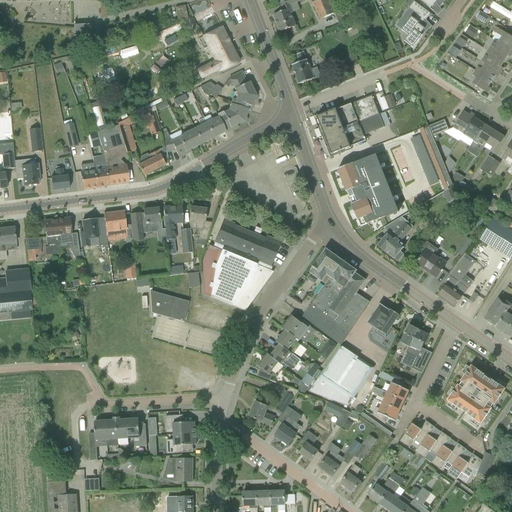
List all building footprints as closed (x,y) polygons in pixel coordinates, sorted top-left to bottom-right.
[(284,12),(273,16),(280,33),(296,27),(292,17),(291,14),(288,6),(301,0),(282,0),(280,1),(284,12)] [(319,0),(312,3),(320,20),(335,14),(340,25),(353,20),(348,8),(340,11),(335,0),(319,0)] [(420,0),(432,11),(430,9),(436,3),(439,8),(444,0),(420,0)] [(414,14),(401,31),(408,36),(404,42),(413,48),(422,36),(420,35),(425,29),(421,26),(424,21),(425,22),(431,14),(414,2),(408,9),(414,14)] [(175,8),(178,21),(187,19),(185,6),(175,8)] [(477,18),(486,24),(489,18),(480,13),(477,18)] [(73,26),(73,37),(92,36),(92,25),(73,26)] [(465,34),(474,39),(478,32),(470,27),(465,34)] [(197,71),(201,79),(219,70),(220,72),(239,62),(221,28),(202,37),(215,62),(197,71)] [(499,45),(511,52),(511,38),(495,28),(492,32),(503,39),(500,44),(499,45)] [(340,31),(335,40),(341,43),(346,35),(340,31)] [(456,44),(463,48),(467,42),(459,38),(456,44)] [(488,51),(504,62),(507,56),(510,58),(511,54),(511,52),(499,45),(500,44),(494,41),(488,51)] [(399,43),(394,45),(397,52),(402,50),(399,43)] [(448,53),(456,58),(460,51),(453,46),(448,53)] [(487,65),(500,73),(503,69),(501,67),(504,62),(488,51),(481,62),(487,65)] [(292,66),(299,85),(320,77),(317,69),(310,71),(303,52),(297,55),(300,63),(292,66)] [(348,56),(352,67),(359,65),(355,53),(348,56)] [(66,58),(70,73),(77,71),(73,56),(66,58)] [(442,63),(438,69),(442,72),(446,66),(442,63)] [(475,72),(491,82),(495,76),(497,78),(500,73),(487,65),(483,71),(478,68),(475,72)] [(231,78),(229,78),(232,84),(244,78),(241,72),(232,77),(231,78)] [(472,85),(487,94),(490,89),(488,88),(491,82),(475,72),(472,76),(476,78),(472,85)] [(244,78),(232,84),(234,89),(247,83),(244,78)] [(232,100),(232,101),(237,103),(252,108),(253,104),(256,96),(257,96),(254,91),(253,90),(251,86),(249,82),(247,83),(234,89),(236,93),(235,92),(233,97),(232,100)] [(209,95),(215,87),(209,83),(200,88),(203,94),(208,97),(209,95)] [(209,95),(215,99),(222,89),(216,85),(215,87),(209,95)] [(178,98),(181,104),(187,101),(184,95),(178,98)] [(385,98),(389,109),(396,107),(391,95),(385,98)] [(328,132),(329,135),(379,115),(372,96),(317,118),(323,133),(328,132)] [(173,100),(176,106),(181,104),(178,98),(173,100)] [(157,110),(167,106),(165,102),(156,106),(157,110)] [(98,103),(89,105),(96,131),(101,146),(103,152),(103,154),(116,150),(125,148),(118,126),(106,130),(98,103)] [(237,103),(236,107),(247,111),(250,112),(252,108),(237,103)] [(228,111),(225,112),(234,130),(238,128),(237,125),(244,122),(244,121),(247,119),(245,116),(247,111),(236,107),(230,105),(229,109),(228,111)] [(142,116),(146,130),(158,126),(154,112),(152,112),(151,109),(145,111),(146,115),(142,116)] [(223,113),(217,115),(218,116),(217,116),(225,132),(226,134),(234,130),(225,112),(223,113)] [(325,140),(331,155),(366,141),(364,136),(390,125),(385,112),(379,115),(329,135),(330,137),(325,140)] [(453,128),(463,135),(475,116),(471,113),(469,116),(463,112),(453,128)] [(205,122),(213,138),(225,133),(226,134),(225,132),(217,116),(212,119),(205,122)] [(463,135),(473,141),(484,125),(478,121),(480,119),(475,116),(463,135)] [(118,124),(118,126),(125,148),(127,154),(136,151),(129,126),(136,123),(133,117),(118,124)] [(194,128),(202,144),(213,138),(204,119),(198,121),(200,125),(194,128)] [(432,136),(433,137),(438,135),(449,131),(444,120),(428,127),(430,132),(432,136)] [(69,149),(77,147),(72,124),(64,126),(69,149)] [(470,147),(475,150),(478,144),(484,148),(486,144),(495,129),(491,126),(489,128),(484,125),(473,141),(470,147)] [(428,127),(421,130),(423,135),(430,132),(428,127)] [(182,134),(191,153),(191,152),(190,150),(202,144),(194,128),(182,134)] [(490,151),(494,154),(504,138),(499,134),(500,132),(495,129),(486,144),(492,148),(490,151)] [(29,131),(31,153),(41,152),(39,130),(29,131)] [(88,133),(93,149),(101,146),(96,131),(88,133)] [(175,151),(179,159),(191,153),(182,134),(181,134),(180,131),(169,137),(167,132),(162,134),(164,141),(163,141),(165,148),(166,153),(175,151)] [(511,160),(511,142),(501,158),(505,161),(508,157),(511,160)] [(141,164),(137,166),(143,176),(165,166),(162,161),(167,159),(166,153),(165,148),(158,151),(150,155),(152,159),(141,164)] [(116,150),(103,154),(104,156),(108,187),(128,184),(126,174),(125,166),(124,166),(120,160),(118,158),(116,150)] [(94,171),(97,189),(108,187),(104,156),(93,158),(92,151),(91,151),(93,161),(95,171),(94,171)] [(1,154),(3,170),(15,169),(14,162),(14,153),(1,154)] [(375,155),(337,170),(346,193),(347,192),(349,197),(350,196),(352,200),(351,200),(352,205),(351,205),(358,221),(359,220),(362,227),(399,211),(394,199),(391,200),(377,168),(380,167),(375,155)] [(480,170),(486,174),(495,160),(488,156),(480,170)] [(25,187),(25,188),(32,187),(32,186),(38,185),(37,180),(39,179),(37,165),(35,165),(35,160),(33,160),(34,160),(35,165),(25,167),(24,161),(14,162),(15,169),(16,180),(23,180),(24,187),(25,187)] [(486,174),(492,177),(500,164),(495,160),(486,174)] [(448,174),(448,176),(454,167),(446,162),(444,165),(444,166),(446,170),(448,174)] [(50,178),(52,191),(69,189),(67,177),(63,177),(62,170),(55,170),(56,178),(50,178)] [(81,173),(84,191),(97,189),(94,171),(81,173)] [(459,187),(462,182),(464,179),(456,173),(453,178),(455,184),(459,187)] [(459,187),(473,196),(476,191),(462,182),(459,187)] [(451,183),(444,186),(446,191),(453,188),(453,187),(451,183)] [(453,188),(443,195),(449,204),(460,196),(453,188)] [(487,205),(492,208),(497,201),(492,198),(487,205)] [(166,241),(175,240),(173,224),(182,224),(181,207),(163,208),(164,225),(165,230),(166,241)] [(139,214),(130,215),(131,225),(132,229),(131,229),(132,242),(133,242),(134,243),(142,242),(142,234),(160,232),(159,224),(161,224),(160,215),(158,215),(157,208),(143,210),(144,214),(139,215),(139,214)] [(190,208),(189,222),(191,222),(190,229),(197,230),(196,240),(206,241),(212,223),(204,222),(205,210),(190,208)] [(106,234),(126,231),(124,212),(103,215),(104,218),(106,234)] [(479,216),(473,223),(479,228),(484,220),(479,216)] [(104,218),(82,221),(84,233),(80,233),(82,249),(91,247),(89,239),(98,237),(98,235),(106,234),(104,218)] [(395,259),(398,262),(403,255),(400,253),(405,247),(400,243),(413,227),(402,218),(384,228),(388,234),(378,246),(385,252),(394,260),(395,259)] [(69,219),(58,220),(60,236),(58,236),(59,245),(72,243),(71,235),(70,229),(69,219)] [(480,241),(510,260),(511,256),(511,230),(493,219),(480,241)] [(46,238),(48,256),(57,255),(57,252),(60,252),(58,236),(60,236),(58,220),(44,222),(45,238),(46,238)] [(203,295),(244,312),(273,273),(266,270),(268,266),(270,267),(279,243),(266,238),(265,240),(258,237),(260,234),(255,232),(254,235),(233,227),(233,225),(223,221),(219,230),(214,243),(217,244),(215,249),(208,246),(202,261),(203,295)] [(0,260),(6,260),(5,251),(16,250),(13,229),(0,230),(0,260)] [(180,231),(182,254),(192,253),(190,229),(180,231)] [(25,240),(27,255),(41,253),(40,239),(25,240)] [(425,268),(438,276),(447,263),(435,255),(439,250),(426,241),(420,249),(425,252),(420,259),(419,258),(418,260),(419,261),(416,265),(424,270),(425,268)] [(78,246),(70,252),(75,260),(78,259),(80,258),(78,246)] [(455,252),(461,257),(464,253),(465,252),(459,247),(455,252)] [(303,317),(341,346),(368,306),(354,296),(365,281),(355,274),(356,272),(326,250),(309,273),(310,274),(307,279),(315,285),(318,280),(322,283),(322,282),(325,284),(303,317)] [(464,253),(461,257),(442,282),(446,285),(437,297),(454,309),(473,282),(465,276),(475,261),(464,253)] [(125,280),(135,279),(134,264),(124,265),(125,280)] [(182,267),(170,268),(170,276),(182,274),(182,267)] [(0,279),(0,314),(32,311),(30,291),(31,291),(29,271),(5,274),(6,279),(0,279)] [(186,274),(189,289),(199,288),(199,287),(197,274),(197,273),(194,274),(186,274)] [(151,313),(183,323),(189,303),(150,292),(151,313)] [(474,292),(468,301),(473,303),(478,295),(474,292)] [(490,311),(484,320),(495,327),(495,328),(499,330),(511,339),(511,316),(506,312),(509,307),(505,304),(504,304),(498,299),(490,311)] [(377,333),(384,337),(385,335),(386,336),(399,316),(391,310),(390,312),(380,306),(368,324),(378,331),(377,333)] [(299,342),(310,327),(304,322),(302,325),(291,316),(287,321),(283,322),(284,326),(282,328),(285,331),(299,342)] [(409,325),(401,343),(408,347),(402,359),(406,361),(414,365),(412,369),(415,371),(422,374),(432,354),(422,349),(428,335),(418,330),(418,329),(409,325)] [(276,342),(279,345),(293,356),(300,346),(297,344),(299,342),(285,331),(281,336),(277,336),(277,340),(276,342)] [(337,346),(330,340),(319,355),(326,360),(337,346)] [(283,363),(293,371),(300,361),(293,356),(279,345),(277,347),(273,347),(274,351),(270,356),(270,357),(281,366),(281,365),(283,363)] [(309,392),(348,407),(373,368),(358,358),(357,359),(350,354),(351,353),(349,352),(349,353),(342,349),(322,378),(320,377),(309,392)] [(257,377),(270,381),(272,376),(269,375),(271,373),(276,377),(284,367),(281,365),(281,366),(270,357),(270,356),(267,354),(265,356),(261,357),(262,361),(258,366),(260,368),(257,377)] [(310,369),(316,373),(320,368),(315,364),(314,364),(308,365),(307,366),(311,369),(310,369)] [(496,384),(485,377),(486,377),(472,367),(470,369),(466,366),(461,373),(465,376),(461,382),(458,387),(458,386),(447,401),(449,402),(446,406),(453,411),(456,407),(462,411),(462,410),(467,413),(466,414),(472,418),(469,422),(476,427),(479,423),(481,424),(504,390),(503,389),(506,385),(499,380),(496,384)] [(303,383),(309,387),(314,379),(312,378),(316,373),(310,369),(301,381),(303,383)] [(381,373),(379,377),(391,383),(402,388),(404,383),(382,372),(381,373)] [(298,391),(303,395),(309,387),(303,383),(298,391)] [(391,383),(387,394),(404,402),(409,391),(402,388),(391,383)] [(276,409),(283,413),(284,414),(288,407),(298,392),(294,390),(294,391),(290,388),(287,392),(285,390),(281,396),(284,399),(276,409)] [(400,411),(404,402),(387,394),(382,403),(400,411)] [(249,417),(271,426),(275,418),(265,414),(268,407),(256,402),(249,417)] [(335,425),(341,429),(342,428),(341,428),(347,420),(349,417),(351,414),(343,410),(343,409),(328,402),(324,411),(339,418),(335,425)] [(400,411),(382,403),(379,410),(376,408),(372,416),(385,425),(388,418),(395,422),(400,411)] [(275,436),(288,446),(296,435),(301,427),(294,422),(299,415),(288,407),(284,414),(283,413),(277,421),(283,425),(275,436)] [(500,425),(506,429),(511,421),(511,420),(511,407),(509,411),(510,411),(506,416),(500,425)] [(351,414),(349,417),(357,420),(359,414),(352,411),(351,414)] [(173,429),(173,433),(197,431),(197,427),(195,427),(194,422),(180,423),(179,417),(180,417),(165,418),(166,430),(173,429)] [(105,421),(107,440),(107,446),(118,446),(118,440),(116,418),(113,418),(113,421),(105,421)] [(116,418),(118,440),(128,439),(127,420),(119,421),(119,418),(116,418)] [(154,418),(148,419),(149,436),(156,436),(157,436),(156,424),(155,424),(154,418)] [(134,439),(134,448),(147,447),(146,434),(139,435),(138,419),(127,420),(128,439),(134,439)] [(105,421),(94,422),(96,445),(102,445),(101,441),(107,440),(105,421)] [(412,424),(400,441),(409,448),(411,444),(418,449),(421,444),(422,445),(429,436),(434,428),(426,422),(420,430),(412,424)] [(167,442),(168,454),(182,453),(182,452),(181,452),(181,446),(196,445),(196,440),(198,440),(197,431),(173,433),(174,442),(167,442)] [(299,454),(311,462),(318,452),(311,448),(318,439),(308,432),(302,440),(306,444),(299,454)] [(444,447),(450,439),(442,433),(436,441),(429,436),(422,445),(421,444),(416,453),(425,459),(430,451),(437,455),(438,456),(444,447)] [(354,456),(362,462),(377,441),(369,435),(362,445),(362,446),(354,456)] [(347,451),(354,456),(362,446),(362,445),(355,441),(347,451)] [(319,468),(332,478),(340,467),(345,460),(338,455),(341,450),(331,443),(327,449),(331,452),(327,458),(326,457),(319,468)] [(454,467),(460,458),(466,450),(457,444),(452,452),(444,447),(438,456),(437,455),(431,464),(440,470),(446,462),(453,467),(454,467)] [(403,449),(400,455),(411,460),(414,454),(403,449)] [(477,473),(486,477),(494,457),(486,454),(477,473)] [(469,478),(481,461),(473,455),(467,463),(460,458),(454,467),(453,467),(447,475),(455,481),(461,472),(469,478)] [(413,464),(419,469),(425,460),(420,456),(413,464)] [(169,459),(165,473),(176,473),(176,482),(192,482),(193,460),(183,459),(176,459),(169,459)] [(375,475),(381,480),(389,469),(383,464),(375,475)] [(340,484),(353,493),(360,483),(354,478),(360,470),(354,465),(348,474),(348,473),(340,484)] [(46,469),(47,482),(71,481),(71,477),(70,467),(48,468),(48,469),(46,469)] [(368,496),(379,504),(399,476),(393,473),(382,489),(376,485),(368,496)] [(379,504),(389,511),(398,500),(393,497),(405,481),(399,476),(379,504)] [(100,491),(99,478),(85,479),(85,491),(100,491)] [(47,483),(48,511),(77,511),(77,495),(61,496),(61,493),(55,494),(55,483),(47,483)] [(457,486),(454,491),(468,500),(471,496),(457,486)] [(410,494),(415,498),(420,492),(414,488),(410,494)] [(250,506),(250,509),(257,509),(256,493),(250,493),(249,491),(245,491),(244,493),(242,493),(243,506),(250,506)] [(270,511),(270,492),(256,493),(257,509),(257,507),(264,507),(263,511),(270,511)] [(270,511),(278,511),(278,506),(285,506),(284,492),(270,492),(270,511)] [(473,504),(479,509),(484,501),(474,494),(472,496),(471,496),(470,498),(470,499),(472,497),(476,500),(473,504)] [(178,507),(177,511),(192,511),(192,497),(167,497),(167,507),(178,507)] [(389,511),(404,511),(408,508),(398,500),(389,511)] [(404,511),(428,511),(413,501),(408,508),(404,511)]
